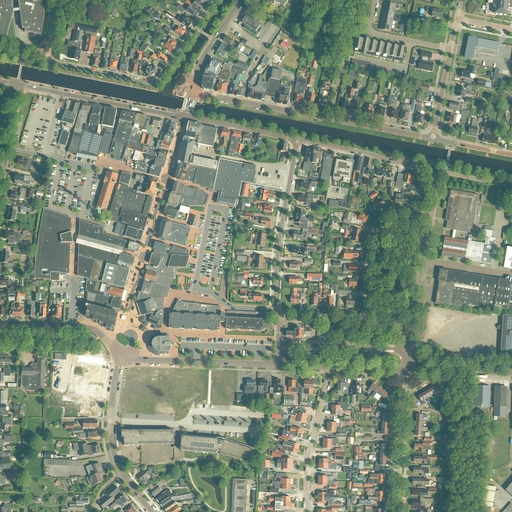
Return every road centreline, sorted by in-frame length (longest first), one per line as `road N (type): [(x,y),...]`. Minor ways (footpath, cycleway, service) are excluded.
road 1 (unclassified): [(122,356),(132,344),(131,293),(183,118)]
road 2 (tertiary): [(432,139),(192,93)]
road 3 (residential): [(47,57),(157,81),(214,0)]
road 4 (unclassified): [(279,319),(278,246),(297,140)]
road 5 (tertiary): [(183,118),(17,85)]
road 6 (tertiary): [(280,365),(122,356)]
road 7 (unclassified): [(367,321),(374,230),(391,216),(429,218)]
road 8 (residential): [(306,511),(309,442),(327,366)]
road 9 (unclassified): [(435,175),(297,140)]
road 10 (tertiary): [(122,356),(94,329),(0,323)]
road 11 (residential): [(397,511),(404,389)]
road 12 (tertiary): [(122,473),(110,422),(122,356)]
